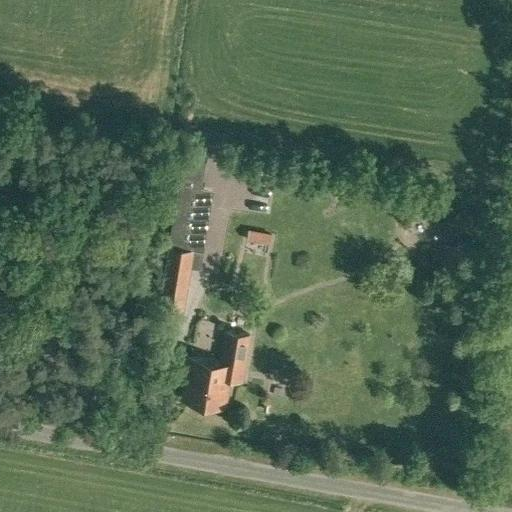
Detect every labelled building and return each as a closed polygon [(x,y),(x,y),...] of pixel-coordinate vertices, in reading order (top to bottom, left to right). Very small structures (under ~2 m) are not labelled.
[(442,221),(452,237),(478,222),(469,205),(442,221)] [(272,245),(274,234),(252,230),(250,240),(272,245)] [(443,242),(441,266),(465,268),(467,244),(443,242)] [(157,315),(182,319),(186,291),(187,291),(191,267),(194,248),(171,244),(168,244),(160,287),(161,287),(157,315)] [(226,407),(231,379),(244,381),(251,333),(224,328),(219,359),(181,353),(178,373),(185,374),(180,399),(226,407)] [(273,394),(280,396),(282,388),(275,386),(273,394)]
